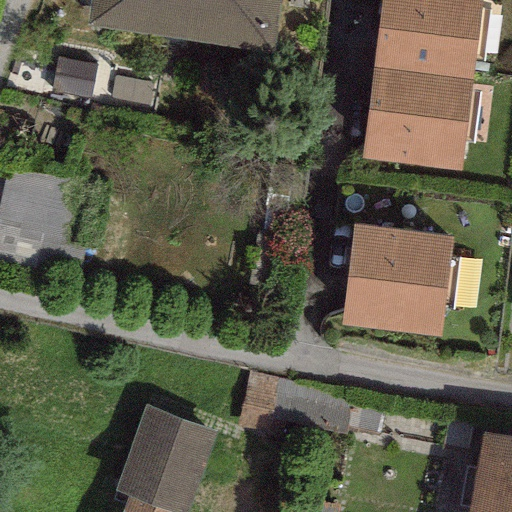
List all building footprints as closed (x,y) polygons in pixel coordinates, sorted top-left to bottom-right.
[(277,0),(88,0),(85,27),(269,54),(277,0)] [(379,0),(371,70),(471,82),(481,0),(379,0)] [(88,99),(95,64),(55,55),(48,91),(88,99)] [(471,82),(371,70),(360,160),(460,172),(471,82)] [(152,82),(113,76),(108,107),(147,113),(152,82)] [(80,180),(4,166),(0,188),(0,262),(76,277),(94,183),(80,180)] [(449,237),(352,225),(339,327),(437,339),(449,237)] [(184,511),(215,433),(144,407),(112,492),(126,497),(120,511),(184,511)] [(511,511),(511,439),(481,434),(468,511),(511,511)]
